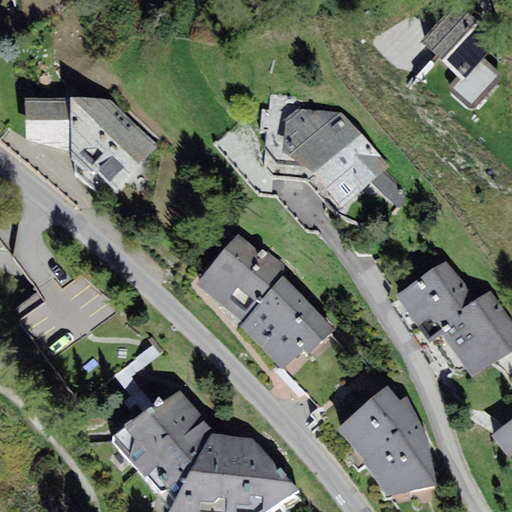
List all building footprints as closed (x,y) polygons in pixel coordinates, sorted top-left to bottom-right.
[(457,4),(422,43),(463,81),(473,101),(494,89),(478,65),(500,40),(457,4)] [(94,170),(116,191),(160,147),(112,100),(71,97),(26,98),(27,142),(63,151),(84,171),(94,170)] [(313,173),(343,208),(390,166),(343,112),(298,109),(284,121),(283,152),(313,173)] [(197,284),(243,322),(241,325),(281,370),(304,350),(309,354),(336,329),(284,276),(286,264),(269,252),(263,249),(260,251),(238,233),(197,284)] [(445,262),(397,296),(431,343),(442,335),(472,376),(511,353),(511,320),(491,291),(478,299),(445,262)] [(388,385),(338,428),(388,497),(438,486),(428,436),(408,396),(401,401),(388,385)] [(181,389),(113,438),(169,511),(266,511),(300,491),(253,438),(216,433),(181,389)] [(511,421),(493,436),(511,461),(511,421)]
